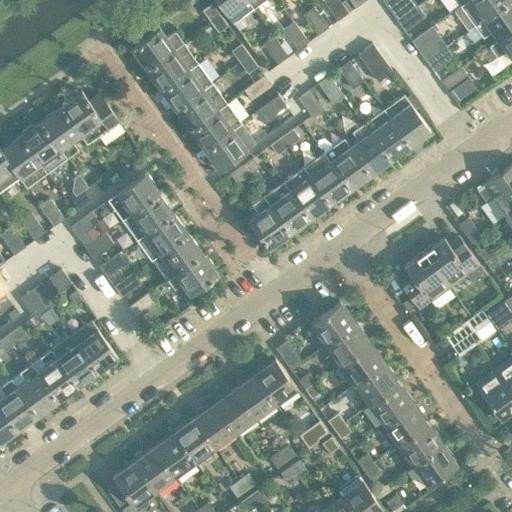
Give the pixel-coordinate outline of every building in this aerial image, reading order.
[(217,0),(232,21),(252,6),(247,0),(217,0)] [(323,0),(337,19),(348,11),(339,0),(323,0)] [(402,0),(382,0),(390,10),(402,0)] [(482,18),(483,18),(507,0),(464,0),(454,8),(468,28),(474,24),(482,18)] [(497,38),(511,27),(511,0),(507,0),(483,18),(482,18),(474,24),(482,35),(491,29),(497,38)] [(210,20),(219,13),(211,2),(201,9),(210,20)] [(424,15),(417,4),(396,19),(404,30),(424,15)] [(302,13),(317,33),(328,26),(313,5),(302,13)] [(219,13),(210,20),(218,31),(227,24),(219,13)] [(282,28),(297,48),(308,40),(293,20),(282,28)] [(411,39),(419,50),(439,35),(431,24),(411,39)] [(130,46),(145,66),(173,46),(174,47),(182,41),(174,29),(166,35),(158,26),(130,46)] [(497,38),(488,44),(497,55),(505,49),(511,58),(511,27),(497,38)] [(273,34),(262,42),(277,62),(288,55),(273,34)] [(188,67),(197,61),(182,41),(174,47),(173,46),(145,66),(160,87),(188,66),(188,67)] [(357,52),(377,80),(392,69),(372,41),(357,52)] [(231,49),(239,60),(248,53),(240,42),(231,49)] [(425,59),(433,70),(453,55),(446,44),(425,59)] [(239,60),(247,71),(256,64),(248,53),(239,60)] [(337,67),(352,87),(362,79),(348,59),(337,67)] [(203,87),(211,81),(197,61),(188,67),(188,66),(160,87),(174,107),(202,86),(203,87)] [(440,79),(447,90),(468,75),(460,64),(440,79)] [(243,88),(250,99),(271,84),(263,73),(243,88)] [(328,73),(317,81),(332,102),(342,94),(328,73)] [(217,107),(226,101),(211,81),(203,87),(202,86),(174,107),(189,127),(217,107)] [(297,96),(310,114),(312,116),(322,108),(308,88),(297,96)] [(81,89),(60,104),(80,132),(80,133),(86,141),(118,118),(99,91),(88,99),(81,89)] [(257,108),(258,109),(265,119),(285,104),(277,93),(257,108)] [(388,116),(409,144),(429,129),(403,93),(392,101),(398,109),(389,116),(388,116)] [(232,127),(240,121),(226,101),(217,107),(189,127),(203,147),(231,127),(232,127)] [(80,132),(60,104),(40,119),(60,147),(66,156),(77,148),(71,139),(80,133),(80,132)] [(368,131),(388,159),(409,144),(388,116),(389,116),(383,107),(371,115),(378,124),(369,130),(368,131)] [(66,156),(60,147),(40,119),(20,133),(40,161),(40,162),(46,170),(66,156)] [(348,145),(368,173),(388,159),(368,131),(369,130),(363,122),(351,130),(358,138),(349,145),(348,145)] [(231,127),(203,147),(218,167),(255,141),(247,130),(238,136),(232,127),(231,127)] [(299,137),(292,127),(281,135),(288,145),(299,137)] [(40,161),(20,133),(0,147),(13,166),(19,175),(26,185),(37,177),(31,168),(40,162),(40,161)] [(277,153),(288,145),(281,135),(270,143),(277,153)] [(328,160),(348,188),(368,173),(348,145),(349,145),(343,136),(331,144),(337,153),(329,159),(328,160)] [(13,166),(0,147),(0,146),(0,188),(19,175),(13,166)] [(308,174),(328,202),(348,188),(328,160),(329,159),(322,151),(311,159),(317,167),(308,174)] [(259,166),(252,156),(240,164),(247,174),(259,166)] [(511,160),(476,186),(485,199),(490,194),(504,214),(505,215),(511,209),(511,160)] [(247,174),(240,164),(229,172),(236,182),(247,174)] [(288,189),(308,217),(328,202),(308,174),(302,165),(291,173),(297,182),(288,188),(288,189)] [(103,188),(114,180),(107,171),(96,179),(103,188)] [(130,211),(131,212),(159,192),(144,171),(107,197),(122,218),(130,211)] [(81,189),(88,199),(103,188),(96,179),(81,189)] [(268,203),(288,231),(308,217),(288,189),(288,188),(282,180),(271,188),(277,196),(268,203)] [(70,197),(77,207),(88,199),(81,189),(70,197)] [(145,232),(173,212),(159,192),(131,212),(130,211),(122,218),(136,238),(145,232)] [(267,246),(288,231),(268,203),(262,194),(251,202),(257,211),(247,218),(267,246)] [(49,196),(39,203),(38,204),(53,224),(64,217),(49,196)] [(511,209),(505,215),(504,214),(503,215),(511,227),(511,209)] [(34,238),(44,231),(30,210),(19,218),(34,238)] [(90,210),(69,225),(77,235),(97,221),(90,210)] [(159,252),(160,252),(188,232),(173,212),(145,232),(136,238),(151,258),(159,252)] [(483,238),(480,233),(467,215),(457,222),(473,245),(483,238)] [(0,231),(0,234),(14,253),(24,245),(10,225),(0,231)] [(92,256),(112,241),(104,230),(84,245),(92,256)] [(174,272),(202,252),(188,232),(160,252),(159,252),(151,258),(159,269),(167,263),(174,272)] [(472,282),(486,273),(458,234),(448,242),(443,235),(423,249),(448,285),(465,272),(472,282)] [(484,259),(491,254),(484,245),(477,250),(484,259)] [(418,306),(448,285),(423,249),(403,264),(408,270),(397,278),(418,306)] [(126,261),(119,250),(98,265),(106,276),(126,261)] [(217,273),(202,252),(174,272),(165,278),(173,289),(182,283),(189,293),(217,273)] [(491,254),(484,259),(491,269),(498,264),(491,254)] [(60,267),(58,269),(48,276),(58,290),(71,281),(60,267)] [(121,296),(141,281),(133,270),(113,285),(121,296)] [(41,281),(35,285),(30,289),(45,309),(55,302),(41,281)] [(34,317),(45,309),(30,289),(20,296),(34,317)] [(135,316),(155,301),(148,290),(127,305),(135,316)] [(0,293),(0,310),(11,302),(3,291),(0,293)] [(510,306),(504,298),(495,305),(501,313),(510,306)] [(325,342),(354,321),(339,300),(310,321),(325,342)] [(467,318),(474,328),(476,329),(490,319),(481,308),(467,318)] [(76,342),(96,370),(117,355),(90,318),(70,333),(77,342),(76,342)] [(467,318),(445,334),(452,344),(474,328),(467,318)] [(340,362),(369,341),(354,321),(325,342),(340,362)] [(19,324),(17,326),(8,332),(15,341),(26,333),(19,324)] [(474,328),(452,344),(459,354),(481,338),(476,329),(474,328)] [(8,332),(0,337),(0,343),(4,349),(15,341),(8,332)] [(56,357),(76,384),(96,370),(76,342),(77,342),(70,333),(59,341),(65,350),(57,356),(56,357)] [(300,359),(285,338),(275,346),(290,367),(300,359)] [(354,382),(383,361),(369,341),(340,362),(354,382)] [(36,371),(56,399),(76,384),(56,357),(57,356),(50,348),(39,356),(45,364),(37,371),(36,371)] [(511,354),(494,367),(511,392),(511,354)] [(254,372),(275,401),(296,386),(275,357),(254,372)] [(369,402),(398,381),(383,361),(354,382),(369,402)] [(16,386),(36,413),(56,399),(36,371),(37,371),(30,362),(19,371),(25,379),(17,385),(16,386)] [(511,407),(511,392),(494,367),(474,382),(499,417),(511,407)] [(298,378),(304,387),(315,379),(308,370),(298,378)] [(234,386),(255,416),(275,401),(254,372),(234,386)] [(0,405),(16,428),(36,413),(16,386),(17,385),(10,377),(0,384),(0,386),(5,394),(0,397),(0,405)] [(304,387),(311,396),(322,389),(315,379),(304,387)] [(383,422),(412,401),(398,381),(369,402),(383,422)] [(213,401),(235,430),(255,416),(234,386),(213,401)] [(193,415),(214,445),(235,430),(213,401),(193,415)] [(398,443),(427,421),(412,401),(383,422),(398,443)] [(0,439),(16,428),(0,405),(0,439)] [(327,418),(334,427),(344,420),(337,411),(327,418)] [(173,430),(194,459),(214,445),(193,415),(173,430)] [(318,437),(327,430),(319,419),(310,426),(318,437)] [(334,427),(340,437),(351,429),(344,420),(334,427)] [(412,463),(441,442),(427,421),(398,443),(412,463)] [(306,428),(299,434),(308,447),(316,441),(314,439),(306,428)] [(153,444),(174,474),(194,459),(173,430),(153,444)] [(321,441),(329,452),(338,445),(331,435),(321,441)] [(278,449),(286,459),(295,453),(287,442),(278,449)] [(441,442),(412,463),(427,484),(456,463),(441,442)] [(133,459),(154,488),(174,474),(153,444),(133,459)] [(276,466),(286,459),(278,449),(268,456),(276,466)] [(356,458),(362,468),(373,460),(366,450),(356,458)] [(289,464),(297,475),(307,468),(299,458),(289,464)] [(141,511),(148,499),(145,495),(154,488),(133,459),(112,474),(116,480),(107,487),(124,511),(141,511)] [(362,468),(369,477),(380,470),(373,460),(362,468)] [(288,482),(297,475),(289,464),(280,471),(288,482)] [(238,478),(246,488),(255,481),(247,471),(238,478)] [(236,495),(246,488),(238,478),(229,485),(236,495)] [(376,511),(383,507),(372,491),(362,478),(341,493),(354,511),(376,511)] [(249,493),(257,504),(266,497),(259,487),(249,493)] [(402,501),(396,492),(385,499),(392,509),(402,501)] [(248,511),(257,504),(249,493),(240,500),(248,511)] [(354,511),(341,493),(321,507),(324,511),(354,511)] [(198,507),(201,511),(212,511),(215,510),(207,500),(198,507)]
